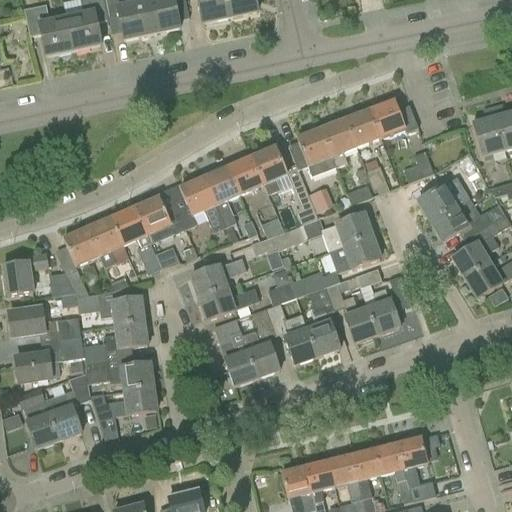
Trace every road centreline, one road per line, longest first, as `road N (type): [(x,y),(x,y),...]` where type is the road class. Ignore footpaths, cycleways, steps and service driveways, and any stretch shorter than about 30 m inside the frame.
road 1 (residential): [(302,59),(0,125)]
road 2 (residential): [(0,507),(224,430)]
road 3 (residential): [(224,430),(443,350)]
road 4 (residential): [(511,15),(302,59)]
road 5 (residential): [(488,511),(443,350)]
road 6 (residential): [(396,211),(473,339)]
road 7 (unknown): [(192,441),(167,306)]
